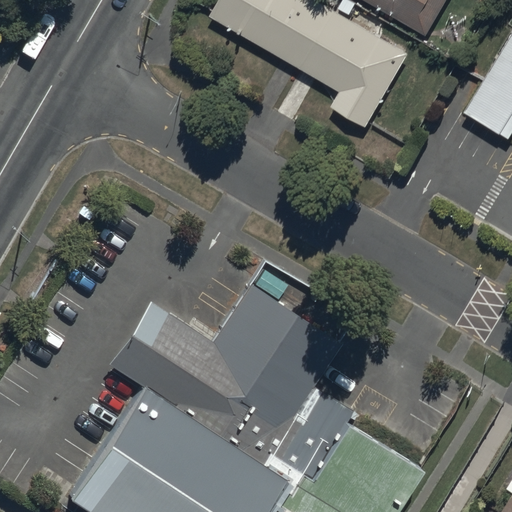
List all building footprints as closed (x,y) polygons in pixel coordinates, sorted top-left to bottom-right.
[(327,0),(217,0),(211,10),(339,86),(331,100),(366,121),(409,48),(349,12),(355,1),(353,0),(333,0),(332,3),(327,0)] [(373,0),(428,31),(445,0),(373,0)] [(511,24),(477,82),(463,104),(507,131),(511,122),(511,24)] [(143,381),(264,457),(309,485),(361,403),(324,380),(358,327),(312,298),(317,289),(266,257),(215,338),(148,296),(108,359),(143,381)] [(264,457),(143,381),(68,493),(97,511),(262,511),(289,473),(264,457)] [(511,511),(511,477),(508,484),(511,486),(511,494),(501,511),(511,511)]
